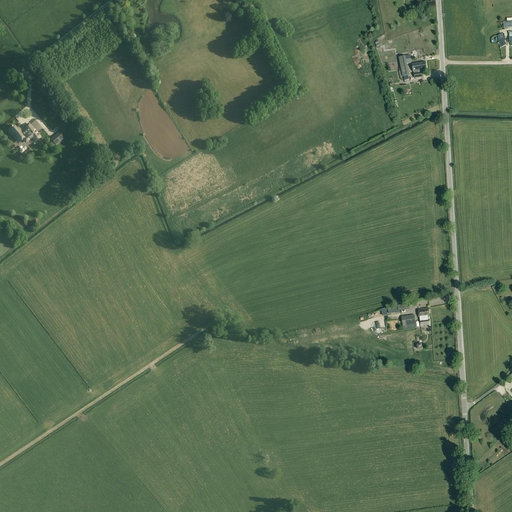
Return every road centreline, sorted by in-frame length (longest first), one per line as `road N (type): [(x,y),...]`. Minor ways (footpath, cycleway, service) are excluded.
road 1 (tertiary): [(464,409),(442,62)]
road 2 (track): [(0,464),(220,316)]
